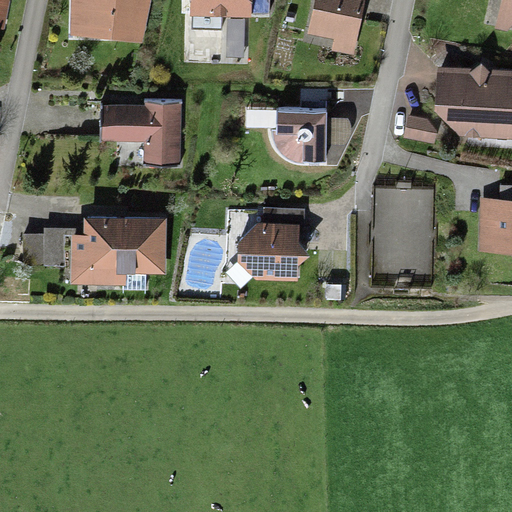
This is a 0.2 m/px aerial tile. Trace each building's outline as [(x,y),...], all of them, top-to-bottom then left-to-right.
[(138,37),(145,0),(73,0),(73,30),(86,31),(86,28),(104,28),(104,31),(116,31),(138,37)] [(191,0),(192,13),(268,14),(268,0),(191,0)] [(313,0),(307,29),(351,39),(360,0),(313,0)] [(511,0),(502,0),(501,12),(511,13),(511,0)] [(484,130),(511,132),(511,74),(488,73),(478,62),(466,71),(438,69),(436,104),(457,128),(464,122),(470,129),(477,123),(484,130)] [(148,105),(96,104),(96,137),(147,138),(146,164),(178,165),(179,98),(148,98),(148,105)] [(325,112),(273,112),(273,126),(270,126),(270,129),(270,132),(271,136),(271,139),(273,142),(274,146),(276,148),(278,151),(281,153),(283,155),(286,158),(289,160),(292,161),(295,163),(298,163),(301,164),(301,161),(325,161),(325,112)] [(420,116),(406,112),(402,131),(429,136),(431,127),(420,116)] [(511,197),(479,198),(480,228),(500,228),(500,250),(510,250),(511,251),(511,197)] [(85,218),(85,232),(64,232),(63,266),(90,267),(90,280),(121,281),(121,288),(146,289),(147,270),(159,270),(160,219),(85,218)] [(297,225),(255,225),(238,240),(238,261),(254,276),(296,277),(297,225)]
